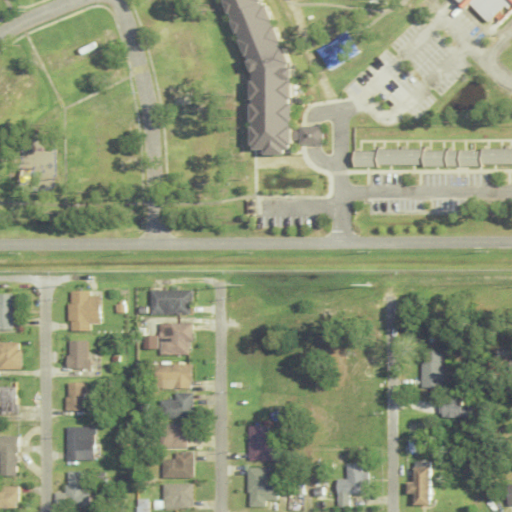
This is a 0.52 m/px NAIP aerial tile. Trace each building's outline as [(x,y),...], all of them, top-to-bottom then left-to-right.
[(295,130),(302,130),(302,126),(324,126),(324,145),(302,146),(302,141),(295,141),(295,146),(293,146),(293,151),(287,151),(287,157),(266,157),(266,151),(255,151),(255,146),(253,146),(253,134),(253,126),(255,126),(255,122),(253,122),(253,103),(255,103),(255,99),(253,99),(253,81),(255,81),(255,72),(250,61),(252,60),(251,56),(249,56),(241,39),(243,38),(241,33),(239,33),(234,20),(236,19),(233,13),(231,14),(225,0),(264,0),(265,2),(267,5),(268,4),(275,21),(274,22),(275,26),(277,25),(284,42),(282,43),(284,47),(285,46),(293,64),(291,64),(292,67),(294,67),(295,79),(292,79),(292,81),(294,81),(295,99),(292,99),(292,103),(295,103),(295,122),(292,122),(292,126),(295,126),(295,130)] [(511,9),(511,10),(509,8),(509,9),(506,6),(501,11),(505,16),(501,20),(496,15),(490,22),(472,4),(466,9),(462,4),(463,3),(460,0),(511,0),(511,9)] [(511,164),(482,164),(482,166),(424,166),(424,165),(378,165),(378,166),(355,166),(355,151),(378,151),(378,148),(424,148),(424,150),(482,150),(482,148),(511,148),(511,164)] [(152,288),(194,288),(194,305),(192,305),(192,312),(152,312),(152,288)] [(102,294),(103,322),(92,322),(92,329),(73,329),(73,318),(70,318),(69,302),(73,301),(72,289),(92,289),(92,294),(102,294)] [(0,290),(15,290),(14,307),(17,307),(16,319),(14,319),(14,327),(0,327),(0,290)] [(118,302),(126,302),(127,310),(118,311),(118,302)] [(162,328),(171,328),(171,321),(194,321),(194,339),(190,339),(190,353),(162,353),(162,328)] [(142,336),(142,349),(156,349),(156,336),(142,336)] [(93,358),(93,367),(69,367),(69,354),(71,354),(70,339),(89,339),(89,358),(93,358)] [(23,347),(23,368),(0,368),(0,341),(20,341),(20,347),(23,347)] [(489,349),(499,348),(499,357),(489,357),(489,349)] [(423,361),(425,361),(425,349),(445,349),(445,386),(423,386),(423,361)] [(149,381),(137,381),(137,367),(139,368),(139,362),(149,362),(149,368),(150,368),(150,375),(149,375),(149,381)] [(192,380),(192,387),(164,387),(164,363),(194,363),(194,380),(192,380)] [(87,409),(68,409),(67,395),(70,395),(70,381),(87,381),(87,391),(92,391),(92,397),(87,397),(87,409)] [(17,403),(17,407),(19,407),(19,413),(3,414),(3,418),(0,418),(0,385),(17,385),(17,399),(12,399),(12,400),(8,400),(8,404),(17,403)] [(169,398),(174,398),(177,398),(177,392),(195,391),(195,417),(161,417),(161,398),(169,398)] [(469,405),(469,404),(474,404),(473,415),(459,415),(459,416),(444,416),(444,411),(442,411),(442,402),(445,402),(445,398),(463,398),(463,405),(469,405)] [(141,410),(142,402),(149,402),(148,410),(141,410)] [(189,446),(170,446),(170,439),(162,439),(162,422),(191,422),(191,424),(192,424),(192,439),(189,439),(189,446)] [(274,437),(275,436),(276,436),(278,437),(281,437),(281,459),(252,459),(252,457),(250,457),(250,425),(251,425),(251,424),(268,424),(268,437),(274,437)] [(68,458),(68,425),(96,425),(96,458),(68,458)] [(140,431),(149,431),(149,443),(140,444),(140,431)] [(18,451),(18,454),(19,454),(19,461),(18,461),(18,474),(2,474),(2,449),(0,449),(0,434),(20,434),(20,451),(18,451)] [(172,457),(177,457),(177,458),(177,451),(195,451),(195,476),(164,476),(164,458),(172,458),(172,457)] [(417,503),(417,491),(409,491),(409,479),(416,479),(416,460),(432,460),(433,502),(417,503)] [(365,493),(339,493),(339,478),(349,477),(349,462),(364,462),(364,470),(370,470),(370,484),(365,484),(365,493)] [(279,480),(279,482),(280,482),(280,488),(280,498),(268,498),(268,505),(251,505),(251,491),(249,491),(249,466),(270,466),(270,480),(279,480)] [(91,489),(91,504),(67,504),(66,484),(69,484),(69,470),(87,470),(87,489),(91,489)] [(98,488),(98,470),(106,471),(106,478),(111,478),(111,488),(98,488)] [(296,486),(300,486),(300,480),(305,480),(305,486),(305,493),(296,493),(296,486)] [(192,505),(192,507),(165,507),(165,482),(195,482),(195,505),(192,505)] [(0,491),(1,491),(1,486),(20,485),(20,501),(18,501),(18,507),(0,507),(0,491)] [(316,486),(325,486),(325,494),(317,495),(316,486)] [(96,505),(108,494),(112,498),(100,509),(96,505)] [(140,497),(151,497),(151,511),(139,511),(139,505),(140,505),(140,497)]
